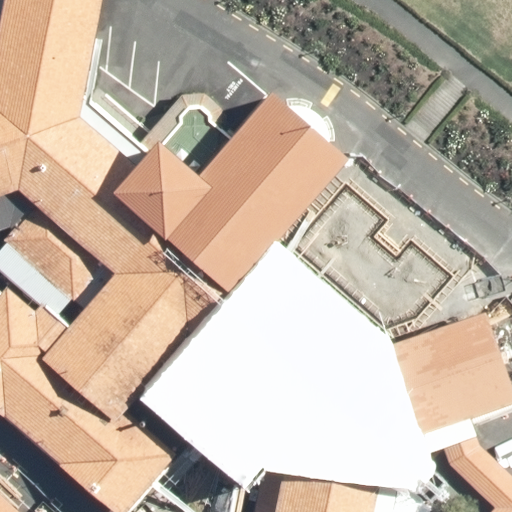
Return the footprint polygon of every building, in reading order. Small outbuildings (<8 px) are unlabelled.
[(112,188),(134,162),(80,116),(95,39),(102,0),(3,0),(0,18),(0,195),(19,190),(35,204),(113,272),(83,308),(68,326),(43,356),(115,419),(126,408),(152,379),(189,338),(205,352),(211,357),(286,422),(269,441),(253,511),(392,511),(400,478),(423,454),(477,435),(472,418),(511,403),(511,385),(486,309),(379,346),(325,297),(322,300),(310,315),(253,266),(230,292),(165,235),(112,188)] [(147,147),(142,143),(93,100),(104,41),(95,39),(80,116),(134,162),(147,147)] [(165,235),(230,292),(253,266),(266,251),(348,156),(271,88),(230,134),(196,172),(210,184),(165,235)] [(142,143),(147,147),(156,136),(196,172),(230,134),(221,126),(223,123),(224,109),(206,92),(182,95),(142,143)] [(112,188),(165,235),(210,184),(196,172),(156,136),(147,147),(134,162),(112,188)] [(19,190),(0,195),(0,229),(10,226),(12,229),(35,204),(19,190)] [(35,204),(12,229),(3,239),(6,242),(0,249),(0,269),(41,304),(57,317),(71,298),(83,308),(113,272),(35,204)] [(310,315),(322,300),(266,251),(253,266),(310,315)] [(140,420),(126,408),(115,419),(43,356),(68,326),(57,317),(41,304),(36,310),(9,285),(0,294),(0,412),(116,511),(129,511),(176,452),(140,420)] [(189,338),(152,379),(169,393),(205,352),(189,338)] [(246,469),(269,441),(286,422),(211,357),(171,404),(246,469)] [(140,420),(176,452),(196,429),(159,398),(140,420)] [(0,511),(21,511),(0,492),(0,511)]
